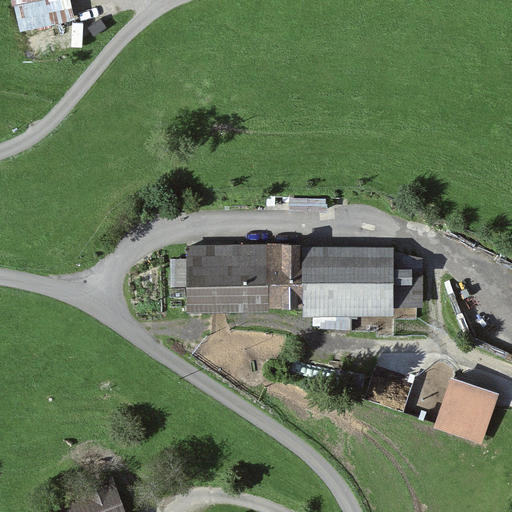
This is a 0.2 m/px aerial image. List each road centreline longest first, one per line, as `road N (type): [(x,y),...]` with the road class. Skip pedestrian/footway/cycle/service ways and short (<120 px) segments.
road 1 (unclassified): [(0,277),(100,299),(173,361),(305,450),(352,511)]
road 2 (track): [(132,328),(267,316),(354,347),(438,345)]
road 3 (unclassified): [(178,0),(124,36),(64,109),(0,152)]
